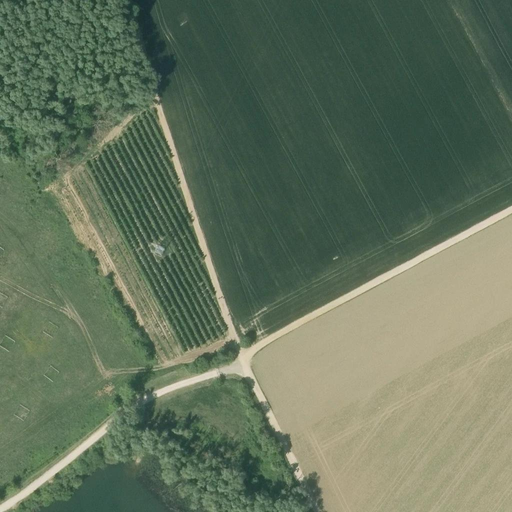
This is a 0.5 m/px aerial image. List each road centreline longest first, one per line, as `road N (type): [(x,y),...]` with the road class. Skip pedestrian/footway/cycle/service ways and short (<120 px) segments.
road 1 (track): [(128,0),(232,335),(316,511)]
road 2 (track): [(241,355),(511,211)]
road 3 (track): [(245,365),(138,404),(0,508)]
